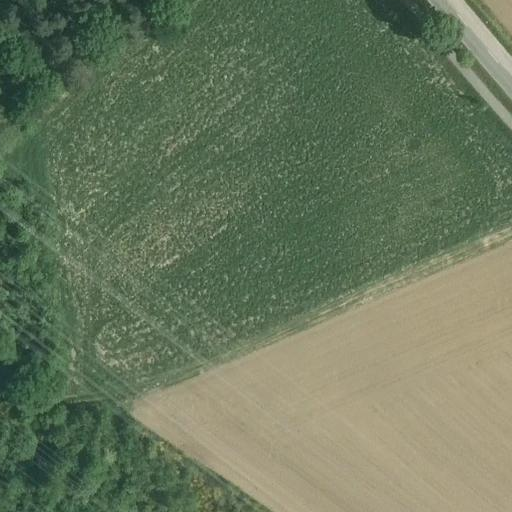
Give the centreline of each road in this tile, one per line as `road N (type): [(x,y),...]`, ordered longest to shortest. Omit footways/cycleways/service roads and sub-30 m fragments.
road 1 (track): [(511,231),(211,367),(108,396)]
road 2 (track): [(0,122),(43,112),(175,0)]
